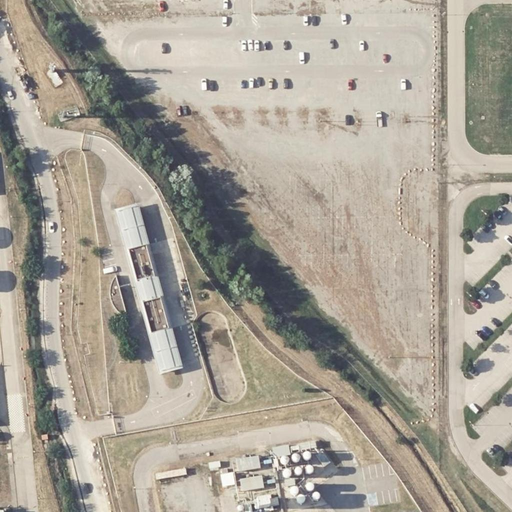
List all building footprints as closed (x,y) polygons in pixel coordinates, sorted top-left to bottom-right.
[(139,208),(121,213),(131,251),(149,246),(139,208)] [(149,246),(131,251),(139,282),(157,277),(149,246)] [(157,277),(139,282),(145,303),(163,298),(157,277)] [(130,318),(119,278),(116,281),(114,283),(113,286),(112,289),(111,292),(111,295),(111,299),(111,302),(113,305),(114,308),(116,310),(118,313),(121,315),(124,316),(127,318),(130,318)] [(163,298),(145,303),(154,335),(171,331),(163,298)] [(171,331),(154,335),(164,373),(181,369),(171,331)] [(318,441),(302,444),(303,450),(319,448),(318,441)] [(324,450),(318,454),(327,467),(333,463),(324,450)] [(258,455),(237,459),(238,471),(260,468),(258,455)] [(241,478),(243,491),(263,487),(261,475),(241,478)] [(268,497),(257,499),(259,506),(270,504),(269,504),(268,498),(268,497)] [(244,502),(245,511),(253,511),(251,501),(244,502)]
